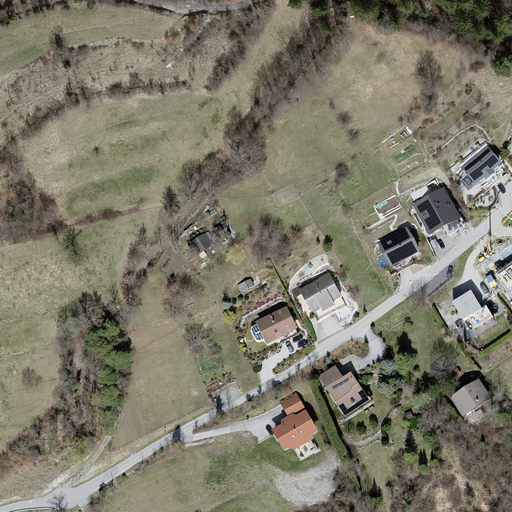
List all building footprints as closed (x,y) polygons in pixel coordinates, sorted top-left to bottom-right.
[(453,179),(471,198),(501,170),(484,151),(453,179)] [(444,188),(413,205),(431,236),(461,219),(444,188)] [(211,245),(205,234),(191,243),(197,253),(211,245)] [(380,252),(392,275),(419,262),(407,238),(380,252)] [(511,261),(494,274),(511,299),(511,261)] [(294,295),(306,321),(338,305),(326,280),(294,295)] [(450,310),(462,330),(482,318),(470,298),(450,310)] [(253,325),(263,347),(293,334),(283,312),(253,325)] [(316,382),(331,412),(358,398),(343,368),(316,382)] [(451,407),(465,426),(491,407),(477,388),(451,407)] [(265,434),(278,457),(313,438),(293,401),(277,410),(285,423),(265,434)]
